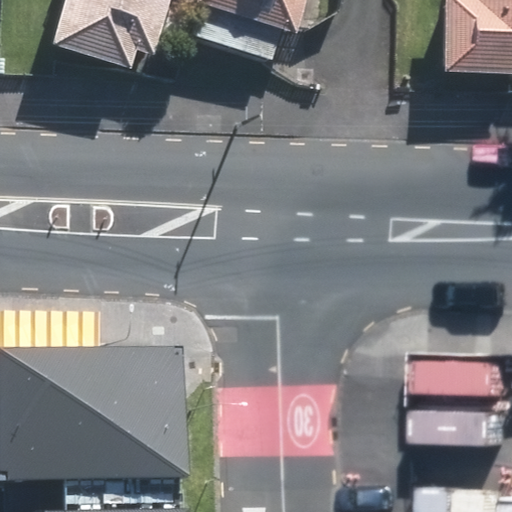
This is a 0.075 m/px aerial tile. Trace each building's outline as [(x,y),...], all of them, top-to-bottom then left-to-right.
[(55,0),(39,52),(120,77),(126,59),(141,64),(161,0),(55,0)] [(187,0),(184,13),(190,16),(181,47),(261,72),(271,41),(284,46),(298,0),(187,0)] [(511,28),(511,0),(457,0),(457,3),(434,2),(431,84),(510,85),(511,29),(511,28)] [(176,54),(184,26),(160,19),(152,47),(176,54)] [(127,511),(120,363),(0,356),(0,440),(2,481),(42,477),(44,511),(127,511)] [(505,449),(505,499),(511,498),(511,370),(402,370),(402,449),(505,449)] [(183,511),(182,470),(158,471),(160,511),(183,511)]
